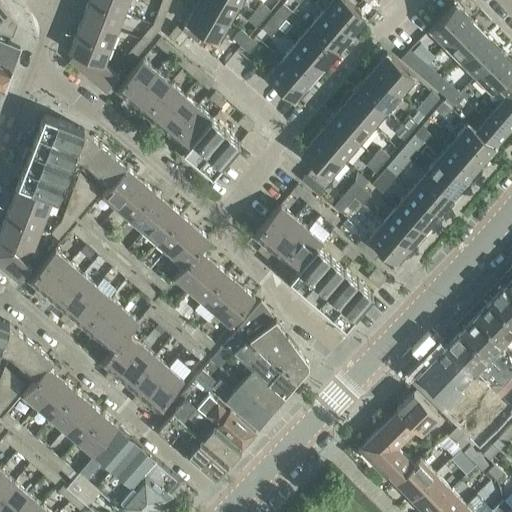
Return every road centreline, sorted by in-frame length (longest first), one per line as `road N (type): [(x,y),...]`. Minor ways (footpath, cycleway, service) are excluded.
road 1 (residential): [(230,508),(0,294)]
road 2 (residential): [(218,219),(285,132),(410,0)]
road 3 (residential): [(36,68),(218,219)]
road 4 (tertiary): [(360,372),(511,212)]
road 5 (residential): [(218,219),(229,243),(360,372)]
road 6 (tertiary): [(230,508),(360,372)]
